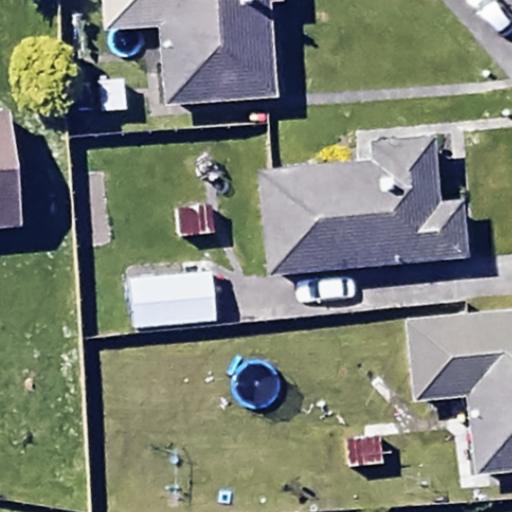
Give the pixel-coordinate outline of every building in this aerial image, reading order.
[(256,0),(95,0),(96,26),(156,24),(159,103),(260,99),(256,0)] [(0,108),(0,220),(12,220),(8,108),(0,108)] [(430,154),(261,152),(260,259),(429,260),(430,154)] [(208,286),(125,287),(126,339),(209,337),(208,286)] [(511,290),(410,291),(410,402),(467,402),(468,471),(511,471),(511,290)]
